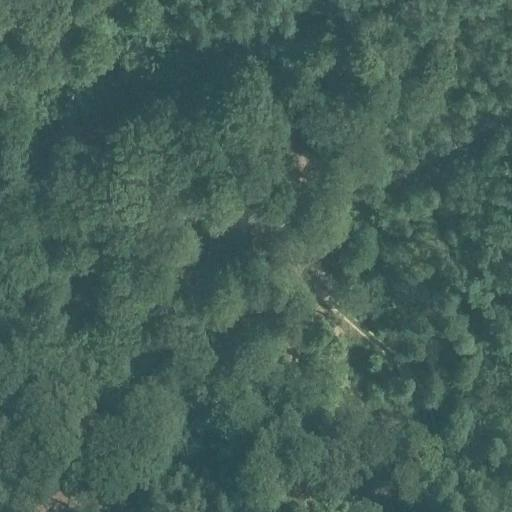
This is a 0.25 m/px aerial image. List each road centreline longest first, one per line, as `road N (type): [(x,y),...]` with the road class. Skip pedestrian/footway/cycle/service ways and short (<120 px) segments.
road 1 (track): [(0,355),(511,119)]
road 2 (track): [(429,511),(446,442),(443,421),(261,238)]
